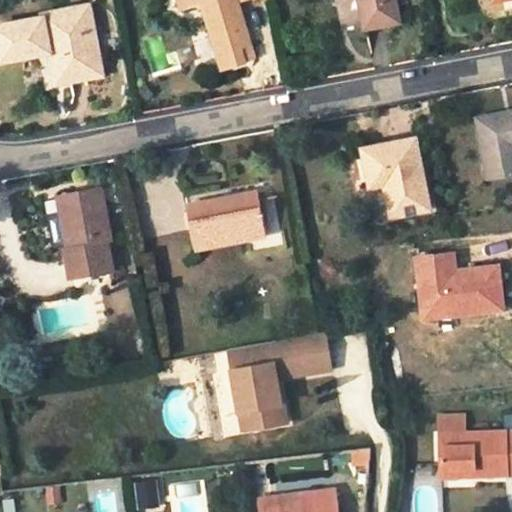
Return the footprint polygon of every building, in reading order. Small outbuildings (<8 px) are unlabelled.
[(246,10),(279,0),(184,0),(182,1),(187,18),(208,11),(229,77),(253,69),(252,66),(263,63),(246,10)] [(407,32),(401,0),(352,0),(354,4),(367,2),(373,38),(407,32)] [(103,75),(90,7),(42,16),(42,14),(23,18),(24,21),(15,22),(21,57),(39,53),(36,41),(47,39),(55,80),(68,78),(69,82),(103,75)] [(21,57),(15,22),(0,25),(0,51),(1,60),(21,57)] [(151,75),(180,69),(177,48),(165,50),(162,34),(143,37),(151,75)] [(511,121),(510,122),(509,117),(484,122),(495,182),(511,178),(511,121)] [(436,211),(423,142),(370,152),(377,189),(392,186),(398,218),(436,211)] [(112,241),(102,188),(60,196),(70,248),(66,249),(71,276),(114,268),(116,275),(126,274),(120,240),(112,241)] [(224,204),(223,197),(187,204),(196,247),(267,234),(260,198),(224,204)] [(498,266),(454,271),(452,254),(415,259),(422,318),(503,308),(498,266)] [(305,335),(228,349),(236,401),(249,410),(252,429),(286,422),(283,402),(281,402),(277,378),(281,378),(280,369),(298,366),(299,374),(331,369),(324,331),(305,335)] [(249,410),(236,401),(242,431),(252,429),(249,410)] [(446,413),(447,469),(480,469),(480,475),(511,475),(511,431),(470,432),(470,413),(446,413)] [(158,505),(156,481),(137,483),(140,507),(158,505)] [(61,501),(59,488),(48,489),(50,502),(61,501)] [(260,501),(261,511),(338,511),(336,491),(260,501)]
